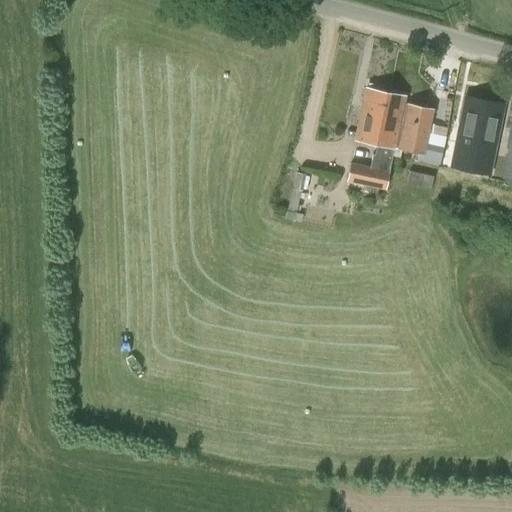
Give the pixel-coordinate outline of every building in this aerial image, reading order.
[(355,141),(376,145),(374,155),(372,154),(369,166),(349,163),(345,182),(348,183),(347,189),(368,193),(369,187),(385,190),(393,149),(394,149),(397,136),(390,132),(392,126),(385,123),(392,93),(366,88),(355,141)] [(404,96),(392,93),(385,123),(392,126),(390,132),(397,136),(394,149),(418,154),(422,155),(425,144),(432,110),(403,104),(404,96)] [(465,97),(455,147),(472,151),(468,170),(488,174),(502,104),(465,97)] [(511,181),(511,118),(501,179),(511,181)] [(426,144),(425,144),(422,155),(418,154),(417,160),(439,164),(443,148),(426,144)] [(406,183),(430,189),(433,177),(409,171),(406,183)] [(302,191),(305,174),(295,172),(292,189),(302,191)] [(295,212),(300,191),(291,189),(286,209),(295,212)]
